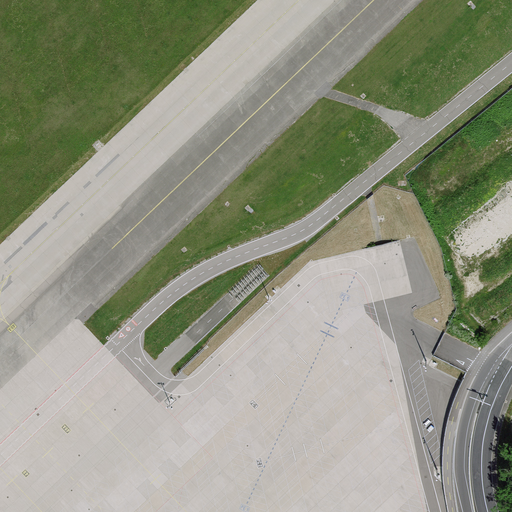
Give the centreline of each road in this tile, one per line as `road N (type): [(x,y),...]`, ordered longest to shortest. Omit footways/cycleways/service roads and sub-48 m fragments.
road 1 (primary): [(511,347),(489,368),(469,410),(461,453),(466,511)]
road 2 (secondary): [(487,511),(482,450),(511,360)]
